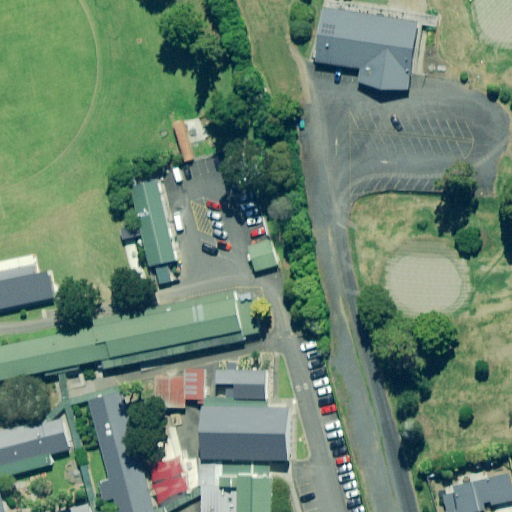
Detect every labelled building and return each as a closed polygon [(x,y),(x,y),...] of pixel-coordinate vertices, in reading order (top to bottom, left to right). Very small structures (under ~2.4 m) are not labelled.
[(417,23),(321,9),(312,66),(354,72),(352,86),(407,94),(417,23)] [(150,174),(120,183),(143,265),(173,256),(150,174)] [(280,267),(276,242),(249,246),(254,272),(280,267)] [(21,289),(26,318),(67,311),(62,283),(21,289)] [(93,328),(0,349),(0,383),(100,360),(104,374),(241,341),(229,290),(92,322),(93,328)] [(265,369),(212,367),(211,396),(264,398),(265,369)] [(184,375),(150,374),(149,409),(183,410),(184,375)] [(156,511),(122,388),(84,398),(116,511),(156,511)] [(287,409),(197,406),(195,462),(285,465),(287,409)] [(0,432),(0,511),(81,511),(79,503),(47,511),(3,511),(0,501),(0,472),(65,455),(56,417),(0,432)] [(511,499),(511,488),(508,471),(455,483),(460,508),(456,509),(456,511),(482,511),(481,507),(511,499)] [(266,511),(267,478),(234,477),(232,511),(266,511)]
